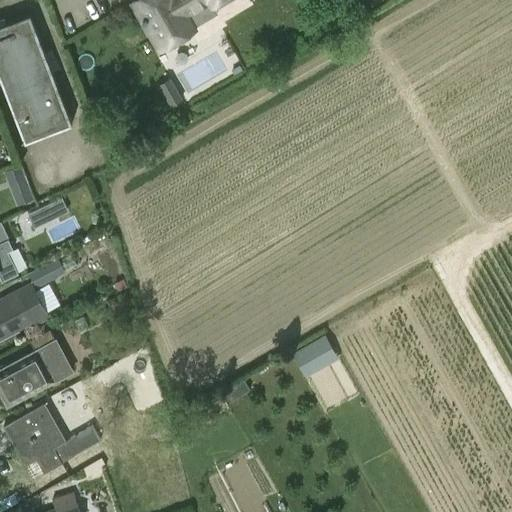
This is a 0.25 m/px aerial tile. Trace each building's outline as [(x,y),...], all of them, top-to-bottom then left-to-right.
[(194,28),(186,15),(210,0),(212,4),(219,0),(135,0),(131,3),(159,49),(194,28)] [(30,12),(6,21),(0,22),(0,77),(24,141),(72,122),(30,12)] [(165,97),(170,105),(181,98),(177,90),(165,97)] [(20,164),(4,170),(18,204),(33,197),(20,164)] [(62,197),(49,203),(56,216),(68,210),(62,197)] [(0,282),(3,281),(0,274),(0,243),(9,238),(1,220),(0,220),(0,282)] [(27,274),(31,283),(0,299),(0,338),(17,330),(16,328),(33,319),(35,323),(49,315),(34,288),(55,277),(48,263),(27,274)] [(123,279),(115,283),(118,289),(126,285),(123,279)] [(131,310),(122,293),(108,300),(116,317),(131,310)] [(29,339),(34,349),(0,367),(0,392),(7,406),(73,370),(50,328),(29,339)] [(322,332),(289,350),(302,373),(335,355),(322,332)] [(243,377),(222,391),(229,401),(250,388),(243,377)] [(93,426),(65,441),(43,402),(4,424),(27,464),(38,457),(46,471),(61,463),(100,439),(93,426)] [(79,511),(73,491),(53,497),(56,507),(40,511),(79,511)]
